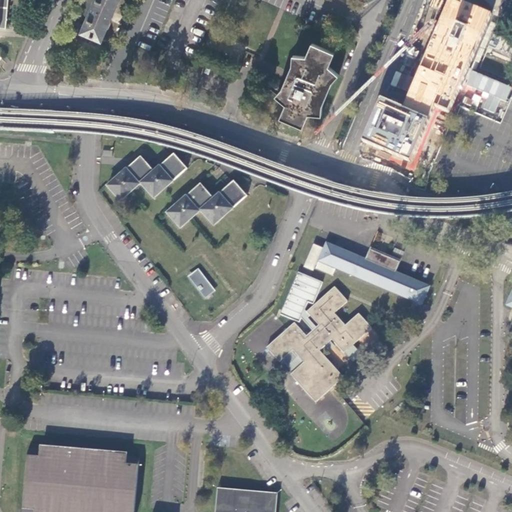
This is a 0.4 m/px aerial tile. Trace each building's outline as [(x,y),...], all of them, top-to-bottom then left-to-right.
[(0,0),(0,27),(6,29),(8,0),(0,0)] [(96,0),(84,30),(102,38),(117,0),(96,0)] [(380,99),(362,143),(414,165),(438,109),(451,115),(494,15),(459,0),(449,0),(404,109),(380,99)] [(281,117),(303,126),(309,112),(321,114),(323,104),(332,82),(339,74),(329,65),(335,52),(312,42),(306,56),(293,55),(292,65),(283,86),(277,94),(286,104),(281,117)] [(107,186),(120,201),(140,183),(153,198),(187,169),(174,154),(153,171),(140,157),(107,186)] [(166,213),(180,228),(200,210),(213,225),(248,196),(234,181),(214,198),(201,183),(166,213)] [(371,249),(367,260),(337,247),(327,243),(322,254),(321,256),(319,261),(422,305),(430,287),(396,272),(401,262),(371,249)] [(320,256),(321,256),(322,254),(321,253),(323,248),(314,244),(304,267),(314,271),(316,265),(317,266),(315,270),(329,276),(332,268),(318,263),(317,262),(320,256)] [(187,277),(202,298),(212,291),(197,269),(187,277)] [(322,281),(297,271),(280,314),(299,322),(300,318),(313,332),(317,328),(307,318),(309,316),(306,313),(304,310),(307,302),(313,304),(322,281)] [(266,349),(280,364),(293,352),(304,364),(291,376),(316,404),(333,389),(344,379),(320,352),(332,341),(343,354),(371,330),(359,315),(345,327),(334,315),(348,303),(334,288),(306,313),(309,316),(319,326),(317,328),(313,332),(306,337),(294,324),(266,349)] [(134,511),(139,456),(29,446),(22,511),(134,511)] [(272,511),(274,496),(262,495),(250,494),(244,494),(238,493),(218,491),(217,504),(216,508),(215,511),(272,511)]
